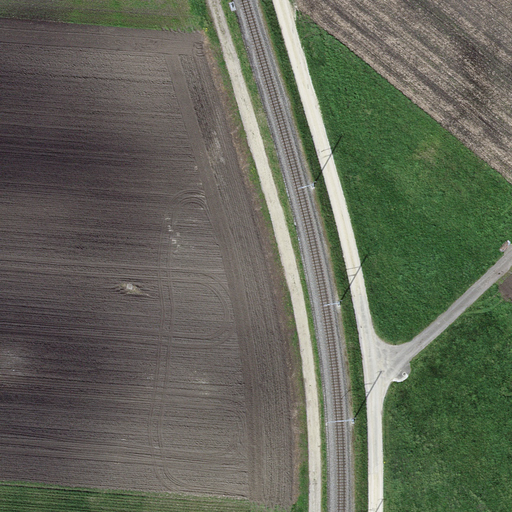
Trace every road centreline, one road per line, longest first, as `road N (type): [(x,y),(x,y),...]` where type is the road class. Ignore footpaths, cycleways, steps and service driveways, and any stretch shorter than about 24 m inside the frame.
road 1 (track): [(315,511),(304,337),(213,0)]
road 2 (track): [(281,0),(376,376),(372,511)]
road 3 (track): [(376,376),(511,257)]
